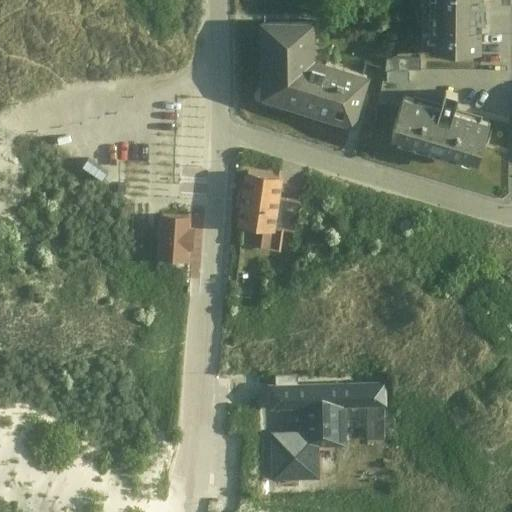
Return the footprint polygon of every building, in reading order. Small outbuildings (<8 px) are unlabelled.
[(430,0),(431,50),(482,50),(481,28),(469,28),(469,0),(430,0)] [(316,18),(265,19),(263,98),(357,126),(373,72),(323,57),(317,55),(316,18)] [(386,81),(410,81),(409,68),(421,68),(421,54),(386,55),(386,81)] [(448,87),(443,105),(407,94),(395,133),(481,159),(492,120),(456,109),(461,91),(448,87)] [(282,175),(245,169),(236,225),(263,229),(261,247),(279,250),(282,229),(296,231),(301,200),(279,197),(282,175)] [(192,217),(163,215),(159,259),(189,261),(190,251),(194,252),(195,228),(191,227),(192,217)] [(269,408),(299,408),(299,431),(316,431),(316,443),(346,443),(346,406),(362,406),(362,438),(383,437),(383,405),(386,405),(386,382),(269,384),(269,408)] [(299,431),(273,432),(273,477),(316,476),(316,443),(316,431),(299,431)]
